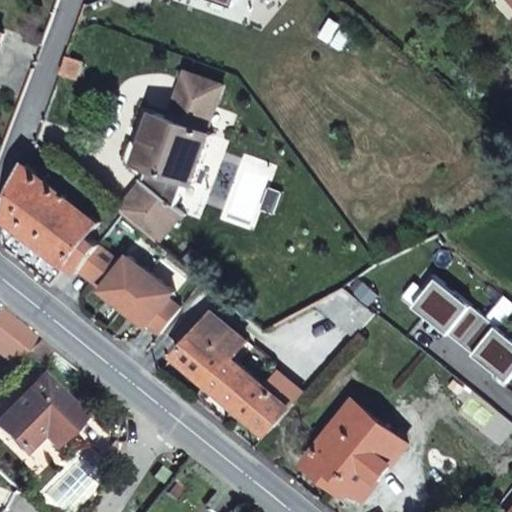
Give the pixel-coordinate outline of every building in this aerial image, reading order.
[(77,78),(84,61),(68,56),(62,73),(77,78)] [(152,166),(147,180),(123,210),(137,221),(160,241),(185,212),(178,206),(188,179),(197,182),(215,133),(209,131),(225,85),(188,73),(172,117),(156,111),(138,161),(152,166)] [(29,163),(8,217),(70,265),(80,273),(83,269),(101,246),(102,245),(92,236),(101,225),(111,232),(115,228),(127,213),(123,210),(56,155),(54,156),(42,173),(29,163)] [(104,290),(125,306),(152,271),(131,255),(124,264),(101,246),(83,269),(95,279),(94,280),(105,288),(104,290)] [(125,306),(150,325),(151,323),(163,332),(183,307),(171,297),(177,291),(152,271),(125,306)] [(469,339),(488,316),(436,275),(426,288),(430,291),(418,306),(453,334),(457,329),(469,339)] [(334,296),(315,305),(356,337),(378,313),(371,308),(348,289),(334,296)] [(28,352),(40,340),(2,310),(0,312),(0,366),(8,373),(28,352)] [(179,355),(270,432),(293,406),(306,393),(279,370),(275,375),(271,372),(264,381),(235,357),(250,340),(216,312),(179,355)] [(511,335),(488,316),(469,339),(481,349),(477,354),(511,382),(511,381),(511,335)] [(457,329),(453,334),(465,344),(469,339),(457,329)] [(469,339),(465,344),(477,354),(481,349),(469,339)] [(51,354),(53,351),(40,340),(28,352),(39,364),(51,354)] [(83,417),(42,376),(0,417),(0,430),(23,453),(42,434),(54,446),(83,417)] [(348,413),(312,458),(350,489),(354,483),(368,494),(410,442),(360,402),(350,415),(348,413)] [(152,477),(160,484),(168,474),(160,467),(152,477)] [(181,490),(173,483),(164,494),(173,500),(181,490)]
